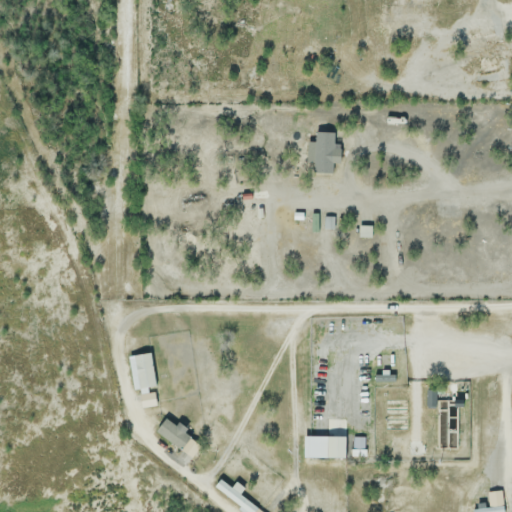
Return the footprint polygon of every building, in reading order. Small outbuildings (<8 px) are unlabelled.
[(316,131),(334,132),(334,143),(341,143),(340,159),(334,159),(334,172),(316,172),(316,161),(309,160),(309,142),(316,142),(316,131)] [(131,360),(154,357),(158,387),(135,391),(131,360)] [(426,389),(434,389),(435,406),(427,406),(426,389)] [(156,430),(166,418),(188,436),(179,448),(156,430)] [(304,457),(305,436),(346,437),(345,457),(304,457)] [(354,437),(366,437),(366,455),(354,455),(354,437)] [(249,511),(217,488),(223,481),(264,511),(263,511),(249,511)]
